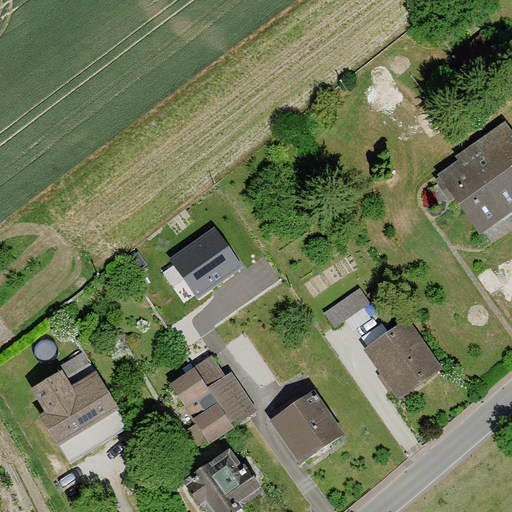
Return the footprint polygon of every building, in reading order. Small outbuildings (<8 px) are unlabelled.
[(471,237),(511,207),(511,143),(497,123),(426,174),(471,237)] [(214,229),(170,260),(196,298),(241,267),(214,229)] [(372,303),(360,286),(328,309),(340,326),(372,303)] [(359,348),(395,399),(439,368),(403,317),(359,348)] [(260,355),(280,386),(307,368),(287,337),(260,355)] [(199,388),(186,369),(161,385),(174,404),(173,404),(201,446),(253,412),(225,370),(199,388)] [(56,451),(120,412),(96,374),(71,390),(62,375),(30,394),(44,416),(37,421),(56,451)] [(294,468),(341,436),(310,390),(263,422),(294,468)] [(184,483),(204,511),(243,511),(265,497),(243,466),(238,466),(228,452),(184,483)]
